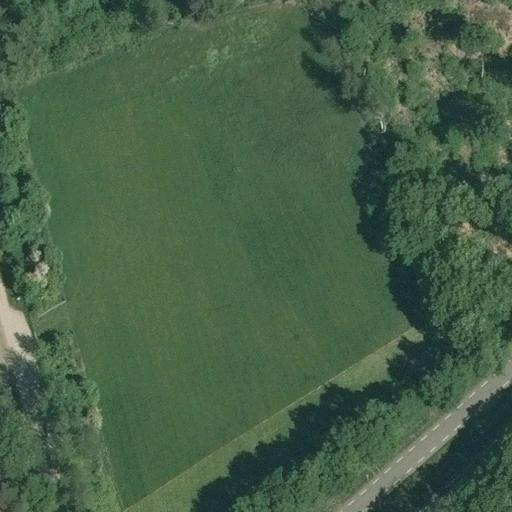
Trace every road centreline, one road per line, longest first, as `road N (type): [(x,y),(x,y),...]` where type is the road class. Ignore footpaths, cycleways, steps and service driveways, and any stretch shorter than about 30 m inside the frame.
road 1 (track): [(59,511),(0,284)]
road 2 (unclassified): [(349,511),(511,365)]
